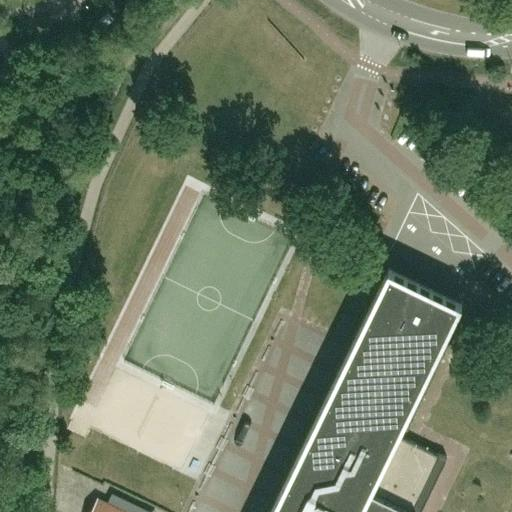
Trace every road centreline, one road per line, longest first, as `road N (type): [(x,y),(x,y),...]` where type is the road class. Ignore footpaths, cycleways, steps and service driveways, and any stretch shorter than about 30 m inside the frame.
road 1 (primary): [(328,0),(427,43),(511,49)]
road 2 (primary): [(511,26),(469,24),(382,0)]
